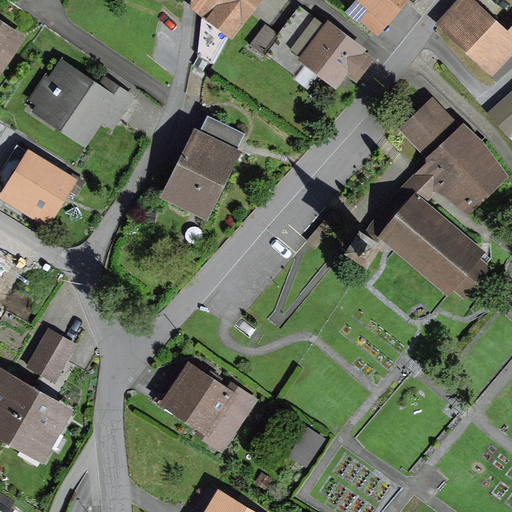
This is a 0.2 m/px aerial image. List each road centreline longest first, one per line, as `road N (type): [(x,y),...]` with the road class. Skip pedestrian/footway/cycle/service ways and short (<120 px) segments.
road 1 (residential): [(109,361),(147,350),(450,0)]
road 2 (residential): [(80,273),(177,113),(194,0)]
road 3 (residential): [(109,361),(103,427),(112,511)]
